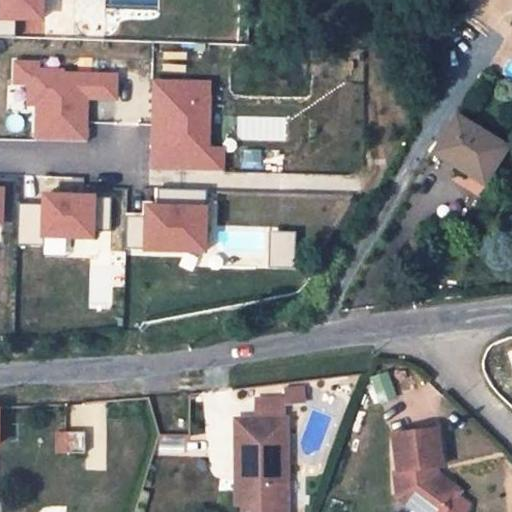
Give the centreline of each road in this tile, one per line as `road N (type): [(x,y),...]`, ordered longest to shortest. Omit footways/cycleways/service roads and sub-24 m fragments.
road 1 (unclassified): [(0,378),(147,368),(439,324)]
road 2 (residential): [(439,324),(456,372),(511,428)]
